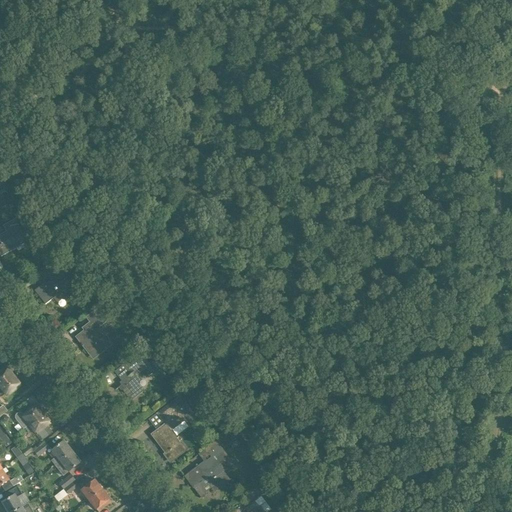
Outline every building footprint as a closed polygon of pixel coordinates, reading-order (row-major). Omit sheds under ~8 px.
[(4,225),(7,231),(0,235),(0,253),(2,256),(30,240),(18,217),(4,225)] [(49,264),(58,256),(54,251),(45,258),(49,264)] [(46,271),(53,279),(46,284),(45,282),(35,290),(46,304),(56,297),(58,300),(72,289),(64,280),(68,277),(56,263),(46,271)] [(92,324),(76,337),(89,354),(97,348),(102,353),(114,344),(100,327),(115,315),(114,315),(100,307),(86,317),(92,324)] [(145,346),(150,352),(156,347),(151,341),(145,346)] [(124,383),(119,387),(122,390),(124,389),(132,398),(142,390),(136,382),(141,378),(139,376),(143,372),(148,377),(153,373),(155,375),(161,370),(159,368),(160,367),(153,359),(149,363),(145,358),(138,364),(136,361),(131,365),(128,361),(115,372),(124,383)] [(0,386),(14,376),(7,366),(1,371),(0,370),(0,386)] [(14,376),(0,386),(0,394),(2,397),(6,393),(8,396),(21,385),(14,376)] [(165,423),(160,427),(161,428),(153,434),(167,453),(164,455),(171,463),(188,451),(181,442),(179,443),(171,432),(187,419),(190,422),(197,417),(180,395),(158,412),(165,423)] [(24,429),(25,428),(43,414),(36,404),(24,413),(23,412),(21,412),(20,411),(19,412),(18,412),(16,413),(15,414),(15,415),(15,416),(15,417),(15,418),(16,419),(24,429)] [(50,435),(45,428),(51,423),(43,414),(25,428),(29,432),(34,428),(38,433),(41,437),(43,440),(50,435)] [(219,445),(227,439),(224,434),(216,440),(219,445)] [(6,435),(1,438),(7,446),(12,443),(6,435)] [(52,460),(55,465),(73,451),(65,440),(52,450),(57,456),(52,460)] [(227,474),(225,471),(228,469),(228,465),(225,460),(229,457),(219,445),(216,440),(206,448),(213,456),(203,464),(202,463),(184,476),(194,488),(202,498),(206,494),(206,493),(212,489),(215,493),(229,482),(227,479),(224,476),(227,474)] [(45,442),(34,451),(36,453),(35,454),(37,457),(38,456),(50,447),(46,442),(45,442)] [(25,456),(33,449),(28,443),(20,450),(25,456)] [(12,450),(18,459),(23,455),(17,446),(12,450)] [(73,451),(55,465),(64,476),(81,462),(73,451)] [(23,455),(18,459),(23,466),(28,462),(23,455)] [(34,470),(29,463),(23,467),(29,475),(34,470)] [(3,469),(0,470),(0,486),(10,479),(3,469)] [(59,484),(64,489),(75,479),(71,474),(59,484)] [(11,481),(14,486),(24,480),(20,475),(11,481)] [(82,490),(89,500),(103,489),(95,480),(82,490)] [(65,489),(69,494),(79,486),(75,481),(65,489)] [(2,502),(8,511),(13,511),(23,506),(18,498),(23,495),(18,486),(5,494),(8,499),(2,502)] [(103,489),(89,500),(99,511),(111,502),(109,499),(110,499),(103,489)] [(268,511),(272,510),(261,496),(257,499),(255,495),(252,497),(256,501),(245,509),(248,511),(268,511)]
